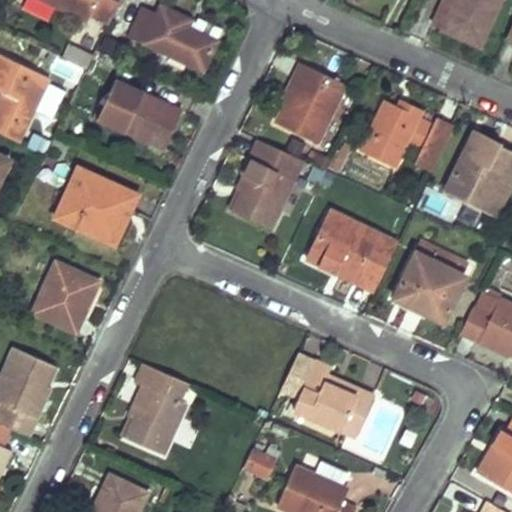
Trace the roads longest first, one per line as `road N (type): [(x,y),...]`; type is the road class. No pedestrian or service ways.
road 1 (residential): [(474,385),(161,247)]
road 2 (residential): [(161,247),(32,511)]
road 3 (residential): [(275,1),(161,247)]
road 4 (residential): [(275,1),(511,104)]
road 5 (residential): [(404,511),(474,385)]
